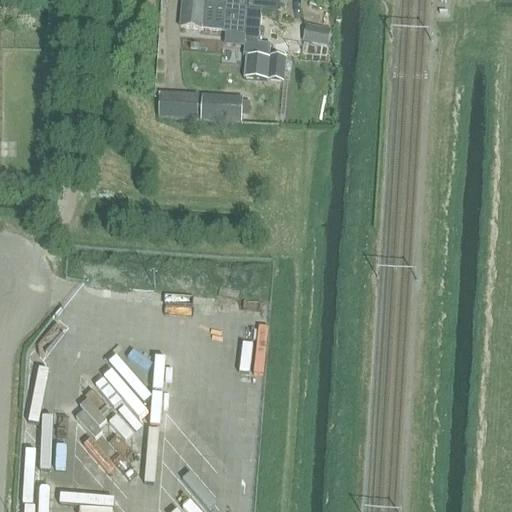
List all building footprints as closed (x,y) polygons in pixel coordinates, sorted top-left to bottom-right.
[(183,0),(182,29),(204,30),(205,7),(205,0),(183,0)] [(204,30),(204,35),(221,37),(245,39),(248,11),(249,0),(205,0),(205,7),(204,30)] [(249,0),(248,11),(279,14),(280,0),(249,0)] [(303,45),(327,50),(330,34),(306,29),(303,45)] [(243,80),(267,82),(269,57),(255,56),(246,55),(245,55),(243,80)] [(269,57),(267,82),(284,84),(286,58),(269,57)] [(158,119),(197,122),(198,101),(159,99),(158,119)] [(198,101),(197,122),(239,124),(241,104),(198,101)]
